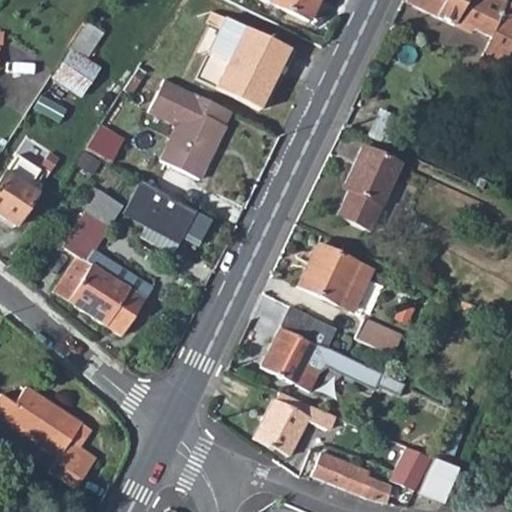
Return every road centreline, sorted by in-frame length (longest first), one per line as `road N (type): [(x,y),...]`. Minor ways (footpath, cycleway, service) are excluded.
road 1 (tertiary): [(167,435),(381,0)]
road 2 (residential): [(0,290),(167,435)]
